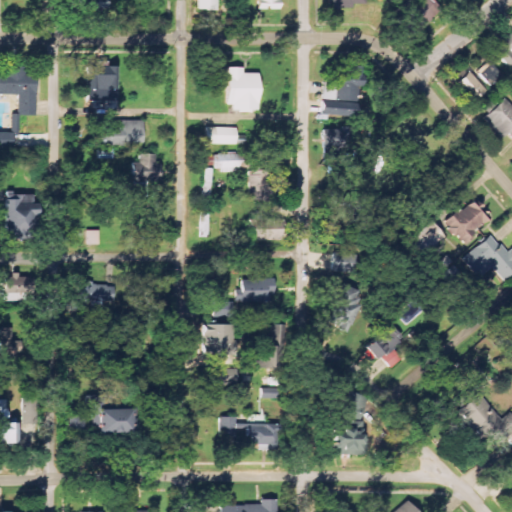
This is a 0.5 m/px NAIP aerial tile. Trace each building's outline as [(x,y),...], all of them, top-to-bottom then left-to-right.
[(78,0),(78,10),(104,10),(104,0),(78,0)] [(197,0),(198,11),(217,11),(217,0),(197,0)] [(278,0),(257,0),(257,10),(279,10),(279,0),(278,0)] [(326,0),(327,10),(353,9),(352,5),(366,4),(366,0),(326,0)] [(420,0),(416,4),(412,0),(408,0),(396,12),(416,34),(442,10),(431,0),(420,0)] [(490,44),(496,53),(511,41),(511,39),(506,32),(490,44)] [(511,40),(497,56),(511,70),(511,40)] [(116,67),(106,67),(106,63),(94,63),(94,67),(86,67),(86,101),(116,100),(116,67)] [(357,86),(361,86),(362,67),(350,66),(350,74),(335,73),(335,84),(323,84),(322,100),(356,101),(357,86)] [(37,69),(0,67),(0,94),(18,95),(17,115),(35,115),(37,69)] [(226,110),(257,110),(258,74),(243,74),(243,69),(226,68),(226,110)] [(485,90),(467,71),(453,85),(472,103),(485,90)] [(511,108),(503,99),(483,118),(503,139),(511,129),(511,108)] [(19,115),(12,115),(11,133),(19,133),(19,115)] [(143,121),(99,120),(99,145),(143,145),(143,121)] [(236,145),(236,128),(205,127),(205,144),(236,145)] [(345,128),(322,129),(322,150),(346,149),(345,128)] [(0,133),(0,149),(12,148),(12,133),(0,133)] [(160,182),(159,162),(155,162),(154,154),(138,154),(138,162),(131,163),(132,189),(147,189),(147,182),(160,182)] [(213,155),(214,172),(237,171),(237,169),(251,169),(250,154),(213,155)] [(213,166),(212,157),(198,157),(198,166),(213,166)] [(5,230),(4,230),(4,239),(30,239),(29,195),(5,195),(5,230)] [(443,222),(461,248),(477,236),(473,231),(490,219),(475,198),(443,222)] [(280,240),(280,221),(251,221),(251,241),(280,240)] [(405,244),(418,259),(443,236),(429,222),(405,244)] [(98,231),(85,231),(85,245),(98,245),(98,231)] [(504,282),(511,275),(511,248),(506,253),(491,235),(461,259),(478,280),(492,268),(504,282)] [(355,272),(355,254),(331,255),(331,273),(355,272)] [(0,281),(1,301),(23,301),(23,274),(0,274),(0,281)] [(272,279),(240,280),(240,303),(273,303),(272,279)] [(79,305),(104,305),(104,301),(113,301),(113,284),(79,283),(79,305)] [(325,323),(346,332),(363,293),(341,284),(325,323)] [(233,303),(212,302),(211,330),(206,330),(205,361),(234,362),(235,324),(233,324),(233,303)] [(0,343),(0,358),(14,358),(14,341),(11,341),(11,328),(0,327),(0,343)] [(389,368),(400,361),(391,347),(401,339),(393,327),(364,346),(374,360),(380,356),(389,368)] [(273,346),(257,347),(257,369),(273,368),(273,346)] [(213,384),(232,384),(232,369),(213,369),(213,384)] [(495,421),(477,387),(454,399),(482,450),(511,433),(511,415),(510,413),(495,421)] [(358,420),(366,398),(348,392),(341,415),(358,420)] [(105,409),(106,397),(88,397),(88,432),(131,433),(131,409),(105,409)] [(257,451),(275,451),(276,424),(245,423),(245,444),(257,445),(257,451)] [(339,432),(332,432),(332,454),(360,456),(361,423),(340,423),(339,432)] [(274,511),(275,500),(259,500),(259,505),(222,505),(222,511),(274,511)] [(414,511),(407,502),(394,511),(414,511)]
